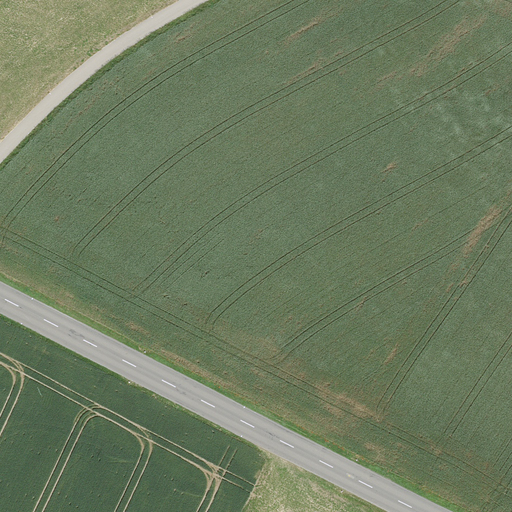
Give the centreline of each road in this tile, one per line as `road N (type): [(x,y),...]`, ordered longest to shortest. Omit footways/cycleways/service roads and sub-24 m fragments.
road 1 (unclassified): [(420,511),(0,300)]
road 2 (track): [(0,151),(93,59),(201,0)]
